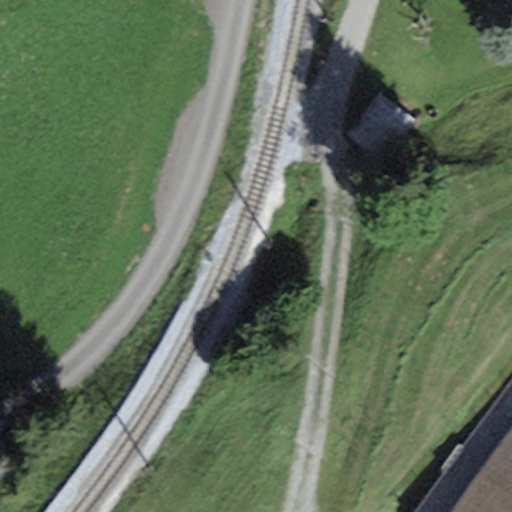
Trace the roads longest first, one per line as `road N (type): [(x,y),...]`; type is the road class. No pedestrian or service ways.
road 1 (residential): [(252,0),(245,114),(230,178),(130,310),(0,428)]
road 2 (track): [(299,511),(341,222),(326,125)]
road 3 (residential): [(369,0),(326,125)]
